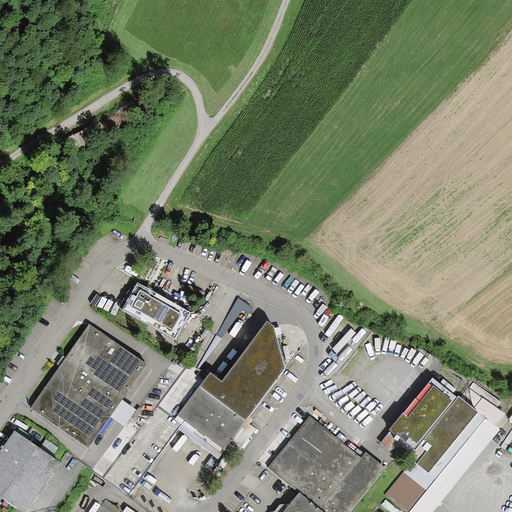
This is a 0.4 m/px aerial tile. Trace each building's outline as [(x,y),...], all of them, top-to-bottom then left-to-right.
[(136,281),(120,309),(173,339),(189,311),(136,281)] [(238,298),(217,335),(222,339),(242,310),(248,314),(252,312),(252,308),(238,298)] [(127,496),(179,428),(219,458),(246,417),(247,417),(284,367),(274,327),(266,322),(220,384),(191,363),(105,477),(127,496)] [(144,361),(88,323),(31,409),(88,446),(144,361)] [(285,361),(293,359),(287,340),(279,342),(285,361)] [(385,498),(402,511),(434,511),(500,432),(498,431),(508,419),(495,409),(500,403),(474,382),(460,400),(458,402),(433,382),(381,446),(390,453),(402,450),(416,461),(385,498)] [(126,425),(137,408),(123,399),(112,416),(126,425)] [(348,511),(385,468),(350,438),(315,409),(292,436),(267,466),(297,491),(279,511),(348,511)] [(27,511),(60,462),(12,431),(0,448),(0,497),(22,511),(27,511)] [(115,511),(117,509),(103,500),(95,511),(115,511)]
